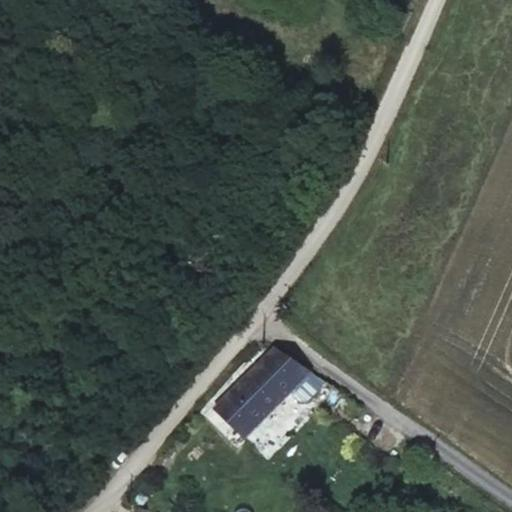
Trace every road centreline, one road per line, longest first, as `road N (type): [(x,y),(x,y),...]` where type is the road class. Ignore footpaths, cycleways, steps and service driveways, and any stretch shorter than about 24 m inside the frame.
road 1 (unclassified): [(96,511),(247,318),(511,494)]
road 2 (track): [(431,0),(357,173),(247,318)]
